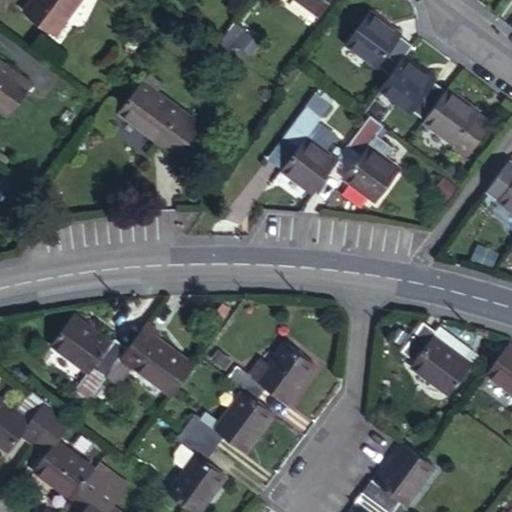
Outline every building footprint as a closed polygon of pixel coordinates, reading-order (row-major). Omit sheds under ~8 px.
[(25,0),(21,7),(52,30),(75,0),(25,0)] [(296,0),(318,16),(329,0),(296,0)] [(398,57),(406,46),(393,37),(395,34),(363,12),(339,45),(371,68),(373,65),(386,74),(398,57)] [(420,119),(441,90),(428,81),(430,79),(398,57),(386,74),(375,89),(406,111),(407,110),(420,119)] [(0,63),(0,107),(6,111),(27,84),(0,63)] [(140,78),(115,109),(172,154),(197,123),(153,88),(159,81),(148,73),(142,80),(140,78)] [(472,110),(442,88),(441,90),(420,119),(419,121),(449,143),(450,141),(463,151),(484,122),(471,112),(472,110)] [(23,91),(7,112),(19,121),(35,100),(23,91)] [(293,149),(275,173),(302,193),(327,157),(300,138),(314,119),(301,110),(280,139),(293,149)] [(371,131),(377,122),(364,113),(343,143),(355,152),(338,175),(364,194),(388,161),(378,154),(387,142),(371,131)] [(511,165),(503,159),(483,187),(496,197),(494,200),(511,212),(511,165)] [(121,346),(125,340),(112,329),(102,341),(65,312),(42,343),(79,371),(89,358),(103,369),(121,346)] [(156,326),(143,316),(125,340),(121,346),(133,355),(129,360),(167,389),(190,360),(151,331),(156,326)] [(445,391),(467,362),(459,355),(466,346),(436,323),(431,329),(419,320),(398,347),(410,357),(407,362),(445,391)] [(235,359),(225,372),(242,385),(253,394),(263,381),(280,394),(311,356),(282,333),(252,372),(235,359)] [(511,348),(504,343),(482,372),(511,394),(511,348)] [(459,355),(467,362),(475,352),(466,346),(459,355)] [(243,446),(272,408),(253,394),(242,385),(213,423),(196,410),(186,424),(214,444),(224,431),(243,446)] [(17,427),(30,436),(53,406),(26,386),(11,406),(0,397),(0,445),(2,446),(13,431),(17,427)] [(65,495),(69,489),(88,464),(51,436),(66,417),(53,406),(30,436),(43,446),(40,451),(28,466),(65,495)] [(164,490),(182,504),(191,511),(194,511),(224,475),(203,459),(214,444),(186,424),(174,438),(193,452),(164,490)] [(13,431),(26,440),(30,436),(17,427),(13,431)] [(30,436),(26,440),(40,451),(43,446),(30,436)] [(358,485),(388,508),(390,509),(398,497),(402,500),(431,463),(420,455),(400,440),(371,477),(367,473),(361,481),(358,485)] [(81,498),(76,505),(70,511),(116,511),(104,502),(120,482),(91,460),(88,464),(69,489),(81,498)] [(358,485),(349,497),(354,501),(346,511),(384,511),(388,508),(358,485)] [(65,495),(64,496),(76,505),(81,498),(69,489),(65,495)]
